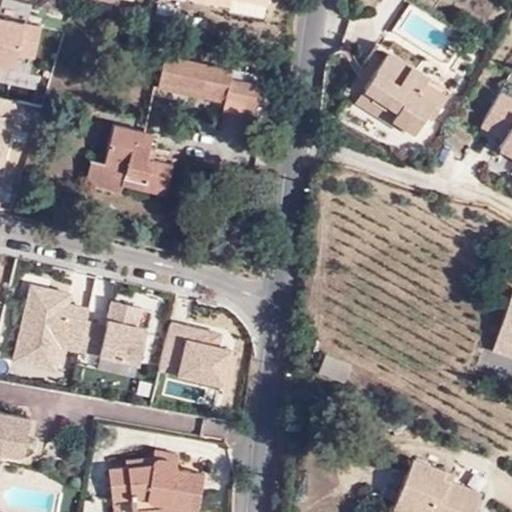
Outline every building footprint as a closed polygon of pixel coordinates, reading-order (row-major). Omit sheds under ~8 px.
[(41,27),(0,18),(0,66),(19,70),(21,58),(35,60),(41,27)] [(374,75),(366,88),(377,95),(375,99),(396,114),(394,119),(407,128),(415,133),(427,116),(432,108),(439,113),(449,96),(426,81),(430,76),(414,65),(379,43),(363,66),(374,75)] [(230,82),(225,101),(224,108),(257,116),(263,84),(233,78),(234,69),(166,54),(161,79),(204,90),(206,77),(230,82)] [(452,92),(430,76),(426,81),(449,96),(452,92)] [(159,86),(225,101),(230,82),(206,77),(204,90),(161,79),(159,86)] [(377,95),(366,88),(357,102),(404,133),(407,128),(394,119),(396,114),(375,99),(377,95)] [(511,98),(499,92),(480,129),(503,141),(498,152),(511,159),(511,98)] [(19,102),(0,98),(0,173),(4,174),(19,102)] [(432,108),(427,116),(433,121),(439,113),(432,108)] [(114,123),(105,162),(103,172),(123,177),(121,183),(165,194),(172,163),(153,159),(146,157),(151,133),(114,123)] [(158,134),(151,133),(146,157),(153,159),(158,134)] [(103,172),(105,162),(92,159),(86,183),(120,192),(121,183),(123,177),(103,172)] [(30,284),(11,362),(57,373),(63,351),(80,355),(91,309),(74,305),(76,295),(30,284)] [(511,292),(491,352),(511,358),(511,292)] [(113,303),(99,360),(139,369),(148,331),(139,329),(143,310),(113,303)] [(224,333),(170,321),(159,371),(220,385),(227,350),(220,348),(224,333)] [(0,452),(0,453),(24,456),(30,417),(0,411),(0,452)] [(157,456),(156,458),(178,462),(179,454),(158,449),(157,456)] [(130,460),(130,467),(156,463),(156,458),(157,456),(130,460)] [(156,463),(130,467),(111,470),(115,499),(133,497),(150,495),(152,501),(154,502),(156,503),(167,504),(167,511),(172,511),(197,511),(205,474),(177,469),(178,462),(156,458),(156,463)] [(431,511),(466,511),(475,491),(446,480),(436,475),(438,470),(408,459),(392,496),(431,511)] [(436,475),(446,480),(448,474),(438,470),(436,475)] [(150,495),(133,497),(134,511),(159,511),(167,511),(167,504),(156,503),(154,502),(152,501),(150,495)] [(387,511),(431,511),(392,496),(386,511),(387,511)]
